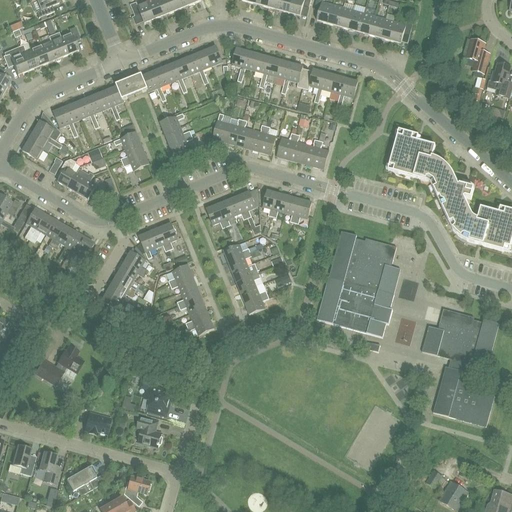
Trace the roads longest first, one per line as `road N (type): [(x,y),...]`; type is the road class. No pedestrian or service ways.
road 1 (residential): [(511,186),(375,66),(228,27),(121,61)]
road 2 (residential): [(511,291),(465,278),(416,212),(255,169),(116,218)]
road 3 (unclassified): [(178,473),(0,424)]
road 4 (unclassified): [(0,154),(30,103),(121,61)]
road 5 (residential): [(116,218),(88,219),(0,168)]
